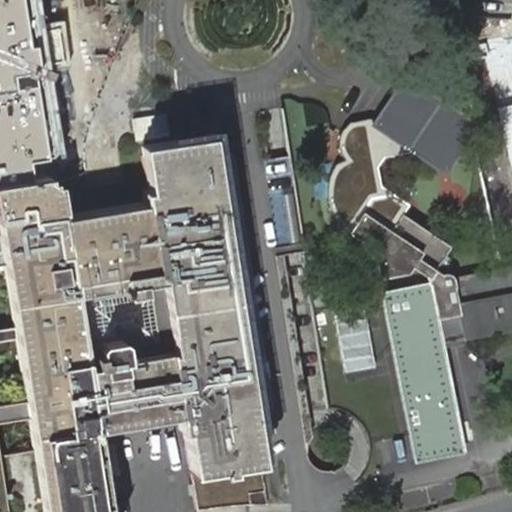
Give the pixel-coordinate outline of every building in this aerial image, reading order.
[(0,0),(0,179),(30,175),(26,155),(59,150),(35,0),(0,0)] [(406,94),(410,87),(402,82),(398,87),(406,94)] [(437,342),(511,326),(511,267),(450,280),(449,278),(446,276),(445,275),(442,273),(441,273),(440,274),(434,270),(449,246),(401,213),(406,204),(378,186),(375,167),(382,157),(414,150),(440,169),(460,141),(454,114),(410,87),(406,94),(398,87),(368,118),(376,124),(371,131),(366,129),(349,132),(347,137),(337,140),(336,145),(337,152),(340,159),(335,162),(333,167),(330,171),(326,182),(325,192),(326,199),(334,222),(336,226),(369,249),(377,278),(406,273),(409,266),(423,275),(425,284),(378,294),(412,459),(459,450),(437,342)] [(340,132),(337,140),(347,137),(349,132),(366,129),(371,131),(376,124),(368,118),(347,122),(340,132)] [(30,175),(0,179),(0,270),(40,511),(106,511),(94,426),(181,413),(196,510),(198,509),(201,508),(204,507),(207,506),(212,505),(216,504),(220,504),(225,504),(230,503),(233,503),(237,504),(243,504),(248,505),(253,507),(257,508),(261,509),(247,412),(209,158),(206,137),(137,148),(143,204),(60,216),(56,183),(47,174),(30,175)] [(226,155),(209,158),(247,412),(263,410),(226,155)] [(40,511),(0,270),(0,511),(40,511)] [(363,303),(331,306),(337,370),(369,367),(363,303)]
